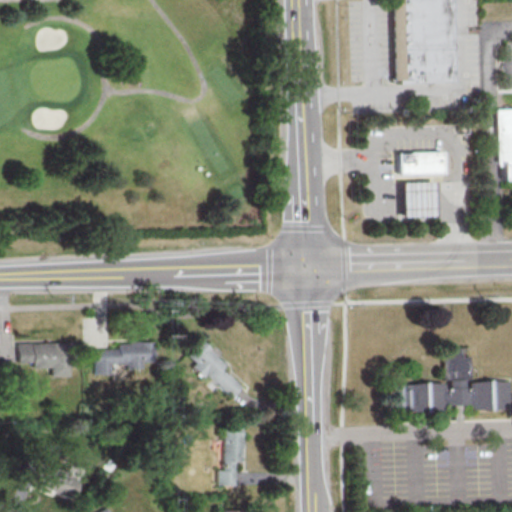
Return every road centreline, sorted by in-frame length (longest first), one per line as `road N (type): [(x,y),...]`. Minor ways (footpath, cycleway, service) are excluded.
road 1 (tertiary): [(511,260),(307,266)]
road 2 (tertiary): [(307,266),(313,458)]
road 3 (tertiary): [(307,266),(116,273)]
road 4 (tertiary): [(307,266),(303,94)]
